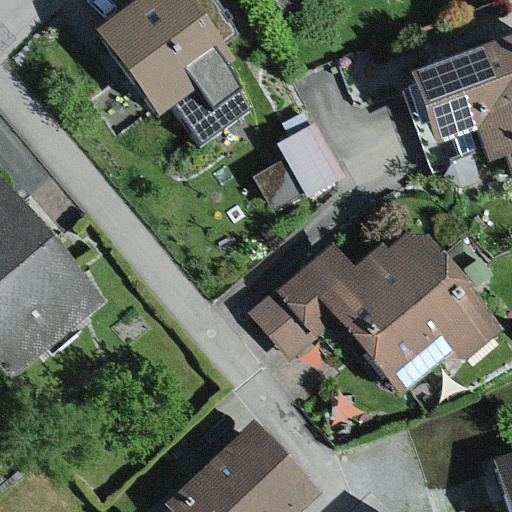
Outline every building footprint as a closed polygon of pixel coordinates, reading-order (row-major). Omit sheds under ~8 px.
[(174,0),(125,0),(82,34),(143,120),(163,106),(193,143),(243,111),(219,66),(224,62),(214,49),(174,0)] [(210,0),(174,0),(214,49),(236,32),(210,0)] [(269,0),(278,15),(304,0),(269,0)] [(511,33),(393,76),(419,146),(467,129),(464,120),(511,103),(511,33)] [(467,129),(419,146),(429,174),(489,153),(504,195),(511,192),(511,103),(464,120),(467,129)] [(308,125),(269,148),(300,202),(339,179),(308,125)] [(0,184),(0,375),(3,379),(98,299),(0,184)] [(326,243),(241,315),(285,366),(329,328),(390,400),(447,352),(458,365),(497,332),(419,240),(394,236),(379,249),(374,243),(345,267),(326,243)] [(291,511),(311,494),(244,424),(156,506),(161,511),(291,511)] [(511,511),(511,452),(481,463),(497,511),(511,511)]
